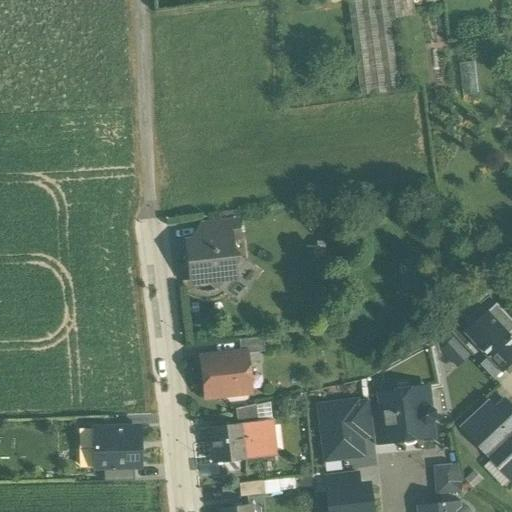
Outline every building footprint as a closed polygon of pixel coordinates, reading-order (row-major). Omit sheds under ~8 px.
[(349,0),(351,11),(388,6),(391,19),(403,17),(403,10),(415,8),(413,0),(349,0)] [(388,6),(351,11),(362,95),(399,90),(388,6)] [(238,221),(202,225),(204,239),(231,236),(231,238),(240,237),(238,221)] [(204,239),(189,241),(191,255),(189,255),(190,267),(192,267),(193,281),(209,279),(217,286),(224,277),(236,276),(234,265),(242,256),(232,248),(231,238),(231,236),(204,239)] [(511,319),(497,304),(488,312),(510,335),(511,333),(511,319)] [(490,357),(504,372),(511,364),(511,336),(510,335),(488,312),(467,333),(490,357)] [(264,337),(239,340),(241,353),(247,352),(247,353),(265,351),(264,337)] [(458,368),(471,356),(454,338),(441,350),(458,368)] [(241,353),(202,357),(207,398),(251,393),(247,353),(247,352),(241,353)] [(495,381),(504,372),(490,357),(480,366),(495,381)] [(425,389),(422,387),(397,390),(394,393),(381,395),(382,408),(387,443),(399,442),(399,441),(434,436),(433,423),(434,423),(438,418),(437,412),(432,408),(431,408),(428,389),(425,389)] [(457,423),(468,434),(496,409),(486,397),(457,423)] [(511,407),(505,400),(496,409),(468,434),(489,457),(511,435),(511,407)] [(357,401),(318,406),(324,454),(337,453),(337,455),(342,459),(349,458),(353,454),(359,453),(361,451),(360,440),(357,403),(357,401)] [(369,401),(357,403),(360,440),(374,438),(370,409),(369,401)] [(370,409),(374,438),(375,445),(387,443),(382,408),(370,409)] [(271,421),(241,425),(245,459),(275,455),(271,421)] [(241,425),(211,428),(216,463),(245,459),(241,425)] [(134,468),(141,468),(140,428),(78,429),(78,449),(91,449),(92,469),(93,469),(104,469),(134,468)] [(511,435),(489,456),(509,478),(511,475),(511,435)] [(202,464),(203,475),(220,473),(219,462),(202,464)] [(459,464),(436,467),(438,495),(463,492),(463,484),(459,464)] [(134,468),(104,469),(104,483),(134,482),(134,468)] [(358,474),(325,478),(326,492),(359,487),(358,474)] [(263,481),(240,484),(241,496),(264,494),(263,481)] [(359,487),(326,492),(328,511),(370,511),(370,502),(372,499),(371,490),(368,487),(359,487)]
